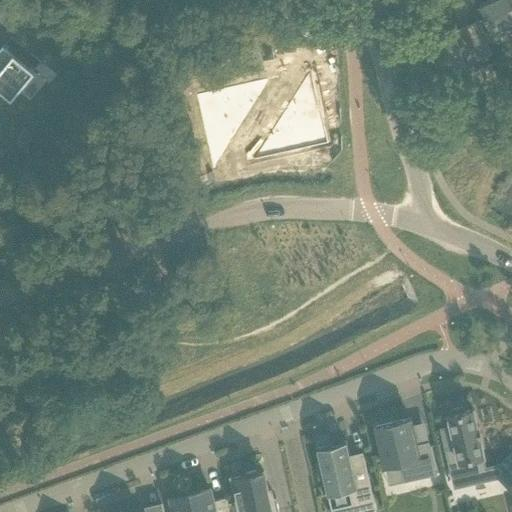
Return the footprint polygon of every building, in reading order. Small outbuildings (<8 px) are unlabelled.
[(511,0),(491,0),(479,6),(484,18),(491,32),(492,32),(511,23),(511,0)] [(453,31),(425,40),(440,85),(459,79),(468,76),(467,74),(464,62),(456,38),(465,34),(472,49),(487,43),(477,21),(457,30),(453,31)] [(0,90),(11,100),(35,72),(34,71),(33,70),(5,47),(4,46),(3,45),(0,49),(0,90)] [(213,169),(254,159),(328,143),(311,69),(270,78),(196,95),(213,169)] [(511,491),(511,453),(499,465),(485,468),(482,457),(484,456),(480,439),(481,438),(479,427),(477,427),(473,410),(462,412),(461,408),(451,410),(452,414),(448,415),(451,427),(441,429),(451,470),(465,467),(470,484),(498,478),(511,492),(511,491)] [(376,427),(383,457),(385,466),(399,463),(404,482),(437,475),(429,442),(416,444),(411,419),(410,419),(376,427)] [(331,511),(376,511),(364,456),(362,456),(363,460),(353,462),(352,455),(350,455),(346,441),(317,448),(327,495),(348,490),(351,504),(331,509),(331,511)] [(278,511),(276,498),(273,498),(271,490),(268,490),(263,471),(257,473),(256,470),(246,473),(246,475),(232,478),(239,511),(278,511)] [(195,495),(186,497),(171,500),(174,511),(229,511),(226,498),(213,501),(210,489),(194,493),(195,495)] [(140,511),(163,511),(162,503),(144,507),(145,511),(140,511)]
